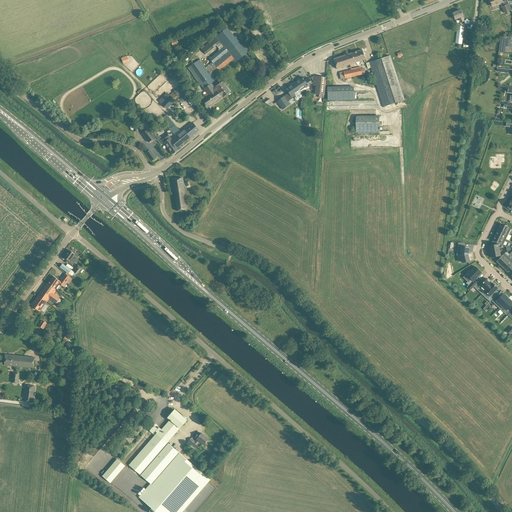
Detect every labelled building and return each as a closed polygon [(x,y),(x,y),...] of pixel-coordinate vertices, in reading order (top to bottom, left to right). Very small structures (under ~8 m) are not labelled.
[(489,0),(491,4),(491,5),(492,5),(492,6),(493,7),(496,5),(496,4),(500,3),(504,13),(506,12),(508,15),(510,14),(510,12),(510,11),(507,4),(504,6),(502,2),(503,2),(501,0),(489,0)] [(460,10),(453,13),(455,18),(455,19),(459,18),(461,23),(464,21),(462,16),(463,16),(460,10)] [(458,26),(455,43),(457,44),(461,44),(464,27),(458,26)] [(199,60),(189,67),(204,89),(211,83),(215,81),(212,77),(220,70),(233,59),(234,58),(237,61),(248,52),(241,42),(227,28),(215,37),(219,43),(223,47),(209,59),(212,62),(205,67),(199,60)] [(201,49),(205,54),(219,42),(214,37),(201,49)] [(365,59),(364,54),(362,50),(333,59),(335,63),(337,69),(365,59)] [(406,99),(392,55),(366,63),(369,72),(372,71),(384,107),(406,99)] [(351,70),(344,71),(345,78),(363,74),(365,74),(365,71),(361,71),(361,68),(360,67),(350,69),(351,70)] [(324,93),(326,77),(314,76),(311,78),(313,80),(313,85),(316,86),(315,94),(324,95),(324,93)] [(302,77),(294,82),(302,93),(307,89),(306,88),(313,83),(309,78),(309,79),(305,81),(302,77)] [(207,93),(200,98),(204,105),(207,109),(224,97),(231,92),(228,88),(223,81),(216,86),(214,84),(213,85),(211,83),(204,89),(207,93)] [(294,82),(286,88),(288,92),(292,97),(295,95),(296,96),(302,93),(294,82)] [(170,95),(166,99),(172,104),(187,89),(182,84),(170,95)] [(354,99),(354,87),(327,87),(328,100),(354,99)] [(290,104),(287,100),(284,96),(277,101),(283,109),(290,104)] [(175,124),(171,119),(167,115),(163,118),(167,123),(171,128),(175,124)] [(356,116),(356,133),(379,133),(379,116),(356,116)] [(199,130),(196,126),(192,123),(172,139),(171,140),(177,148),(199,130)] [(161,137),(157,136),(153,130),(150,132),(148,129),(142,134),(149,142),(155,138),(156,140),(158,140),(161,145),(165,142),(170,150),(170,151),(173,154),(178,150),(177,148),(171,140),(172,139),(168,134),(166,135),(161,138),(161,137)] [(183,177),(172,179),(177,211),(182,210),(187,209),(183,177)] [(205,199),(202,192),(196,194),(200,201),(205,199)] [(508,234),(511,228),(501,223),(498,229),(508,234)] [(506,239),(508,234),(498,229),(495,235),(505,240),(506,239)] [(505,241),(505,240),(495,235),(493,240),(491,245),(490,246),(498,244),(500,244),(503,245),(505,241)] [(458,243),(457,251),(461,252),(460,255),(462,263),(469,261),(468,254),(469,248),(464,247),(462,247),(462,243),(458,243)] [(79,257),(78,256),(70,250),(65,258),(69,261),(68,262),(72,265),(79,257)] [(508,257),(508,256),(504,253),(502,255),(500,255),(500,256),(492,257),(493,257),(497,261),(496,261),(500,265),(508,257)] [(511,262),(511,260),(510,258),(508,257),(500,265),(505,270),(511,262)] [(69,273),(71,269),(62,263),(60,267),(69,273)] [(76,269),(75,272),(78,274),(83,268),(77,264),(75,268),(76,269)] [(470,270),(467,273),(467,274),(468,274),(467,275),(470,278),(471,279),(467,283),(469,285),(467,287),(471,290),(474,287),(478,282),(475,279),(481,273),(482,273),(475,267),(471,271),(470,270)] [(64,287),(70,278),(71,278),(65,274),(60,281),(53,276),(48,283),(52,287),(52,288),(55,290),(60,284),(64,287)] [(478,282),(474,287),(477,290),(480,287),(482,289),(484,291),(485,291),(484,291),(482,294),(492,283),(487,278),(484,282),(481,279),(478,282)] [(48,283),(47,283),(38,295),(47,301),(49,298),(56,303),(60,298),(53,293),(55,290),(52,288),(52,287),(48,283)] [(492,283),(482,294),(485,291),(490,296),(487,299),(490,302),(495,296),(493,293),(498,288),(497,287),(495,285),(494,285),(492,283)] [(501,306),(508,298),(509,297),(506,294),(505,295),(503,293),(499,298),(497,296),(492,301),(499,308),(501,306)] [(38,295),(31,305),(40,311),(41,310),(44,312),(48,306),(45,304),(47,301),(38,295)] [(501,306),(506,310),(504,312),(506,315),(511,310),(509,308),(511,304),(511,301),(508,298),(501,306)] [(46,325),(47,323),(42,320),(41,321),(38,326),(43,329),(46,325)] [(63,340),(67,343),(71,338),(67,335),(63,340)] [(4,365),(34,368),(35,357),(5,355),(4,365)] [(63,368),(64,365),(67,360),(58,356),(55,360),(54,364),(63,368)] [(32,404),(35,386),(26,385),(24,402),(32,404)] [(154,413),(146,407),(142,413),(149,419),(154,413)] [(130,465),(128,467),(140,478),(141,476),(150,484),(139,497),(156,511),(182,511),(210,480),(187,460),(178,453),(167,443),(173,435),(180,427),(180,428),(187,420),(175,410),(168,417),(169,418),(168,419),(170,421),(162,430),(159,427),(155,431),(157,432),(129,465),(130,465)] [(204,444),(205,443),(209,439),(202,433),(197,438),(197,439),(195,441),(191,438),(188,442),(190,444),(191,443),(196,447),(198,444),(200,441),(204,444)] [(110,483),(125,466),(117,459),(102,476),(110,483)]
